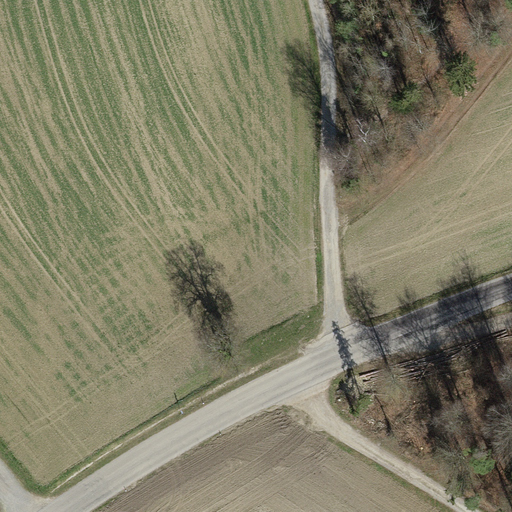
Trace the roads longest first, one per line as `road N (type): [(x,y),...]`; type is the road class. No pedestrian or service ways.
road 1 (tertiary): [(511,289),(284,378),(172,438),(62,511)]
road 2 (track): [(341,352),(327,35),(316,0)]
road 3 (track): [(467,511),(317,410),(284,378)]
road 4 (track): [(511,318),(422,345),(390,336)]
